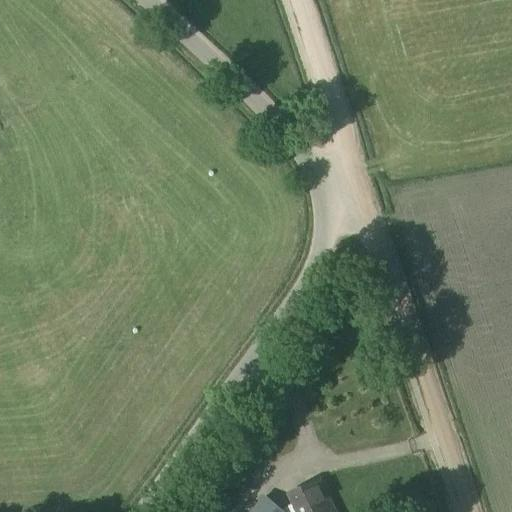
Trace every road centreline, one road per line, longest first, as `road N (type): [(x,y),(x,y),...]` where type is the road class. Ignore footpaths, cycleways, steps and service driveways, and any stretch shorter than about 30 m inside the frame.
road 1 (unclassified): [(146,511),(320,268),(330,216),(316,173),(292,142),(142,0)]
road 2 (track): [(301,0),(473,511)]
